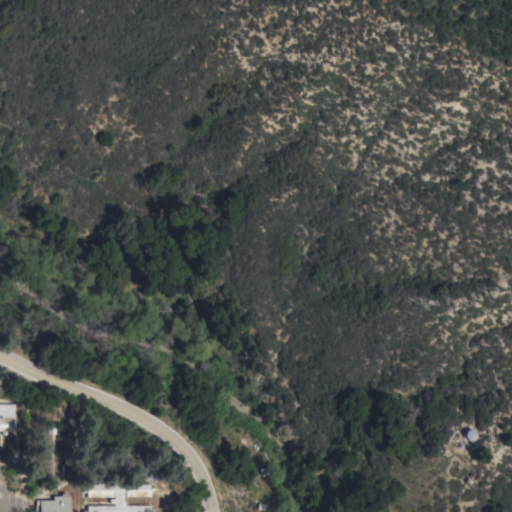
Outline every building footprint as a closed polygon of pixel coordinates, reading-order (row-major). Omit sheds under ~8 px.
[(0,404),(13,405),(13,418),(14,418),(13,433),(6,433),(6,435),(0,435),(1,432),(0,431),(0,404)] [(252,445),(244,449),(239,437),(247,434),(252,445)] [(271,473),(263,477),(259,469),(268,466),(271,473)] [(149,484),(149,488),(153,488),(153,492),(149,492),(149,497),(126,497),(126,505),(149,505),(149,509),(153,509),(153,511),(82,511),(86,511),(86,506),(114,506),(114,504),(109,504),(109,499),(114,499),(114,497),(86,498),(86,493),(84,493),(84,488),(86,488),(86,484),(149,484)] [(34,511),(34,500),(51,500),(51,496),(60,496),(59,493),(66,493),(66,496),(69,496),(69,511),(34,511)]
